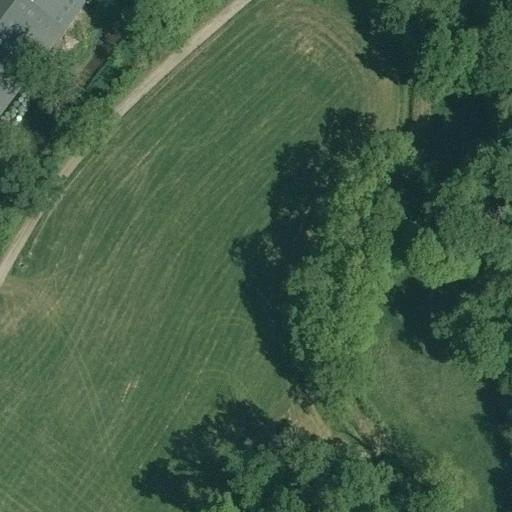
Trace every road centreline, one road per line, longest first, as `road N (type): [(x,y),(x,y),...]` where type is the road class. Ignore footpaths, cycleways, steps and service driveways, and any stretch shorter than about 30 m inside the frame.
road 1 (track): [(0,277),(66,171),(245,0)]
road 2 (track): [(388,0),(511,88)]
